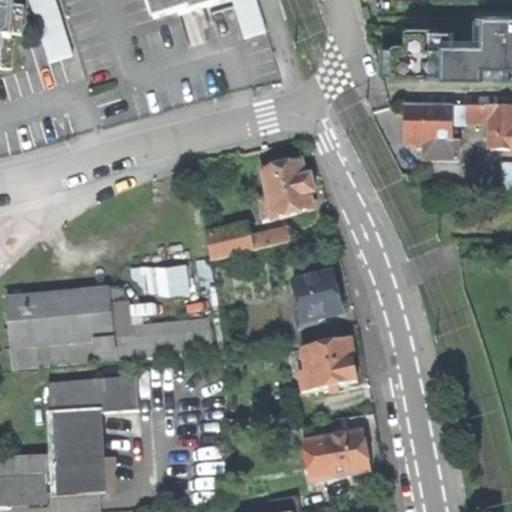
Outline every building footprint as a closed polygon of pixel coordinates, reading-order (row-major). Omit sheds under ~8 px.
[(0,0),(0,69),(2,70),(4,39),(13,40),(15,0),(148,0),(155,19),(178,12),(190,7),(191,12),(230,0),(0,0)] [(55,0),(29,0),(50,64),(73,56),(55,0)] [(257,0),(232,0),(245,38),(267,31),(257,0)] [(179,16),(191,12),(190,7),(178,12),(179,16)] [(395,48),(394,74),(394,77),(486,77),(486,67),(511,67),(511,17),(506,17),(478,17),(478,41),(486,41),(486,46),(453,46),(453,31),(430,31),(430,30),(407,29),(407,45),(395,45),(395,48)] [(15,40),(13,40),(4,39),(2,70),(12,70),(15,40)] [(382,74),(394,74),(395,48),(382,48),(382,60),(382,74)] [(511,78),(511,67),(486,67),(486,77),(511,78)] [(459,163),(459,144),(453,144),(453,123),(453,109),(406,108),(405,129),(405,145),(425,145),(425,163),(459,163)] [(453,123),(468,123),(469,109),(453,109),(453,123)] [(511,109),(469,109),(468,123),(491,124),(491,136),(491,151),(511,151),(511,109)] [(473,128),(474,144),(491,143),(490,127),(473,128)] [(265,224),(312,213),(309,198),(315,197),(312,188),(310,179),(304,181),(300,164),(262,173),(269,202),(260,204),(265,224)] [(501,193),(511,192),(511,165),(502,166),(501,193)] [(289,244),(287,232),(248,242),(245,230),(205,240),(209,265),(289,244)] [(318,263),(292,270),(296,286),(293,286),(301,318),(294,320),(298,333),(320,327),(318,322),(342,316),(335,289),(332,276),(322,279),(318,263)] [(139,297),(200,291),(198,264),(137,269),(139,297)] [(13,372),(132,359),(130,338),(127,303),(108,306),(107,291),(6,302),(8,321),(13,372)] [(207,332),(130,338),(132,359),(209,353),(207,332)] [(348,344),(294,356),(296,363),(304,361),(305,369),(298,370),(301,382),(307,381),(311,396),(357,386),(352,362),(348,344)] [(100,412),(100,417),(139,415),(137,382),(47,387),(49,415),(100,412)] [(100,412),(49,415),(52,464),(52,480),(53,499),(105,496),(100,417),(100,412)] [(363,435),(324,442),(332,482),(369,474),(366,452),(363,435)] [(0,501),(46,499),(45,480),(44,464),(44,460),(0,462),(0,501)] [(44,464),(45,480),(52,480),(52,464),(44,464)] [(270,501),(272,511),(299,511),(297,497),(270,501)]
